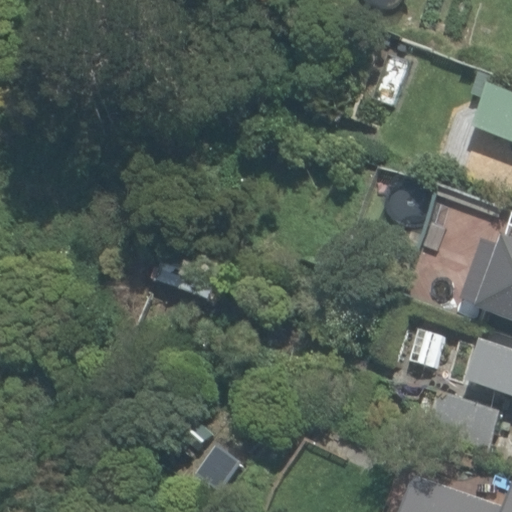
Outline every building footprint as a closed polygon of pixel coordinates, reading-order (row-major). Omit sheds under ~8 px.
[(481,129),(511,141),(511,92),(497,87),(481,129)] [(511,237),(486,308),(511,318),(511,237)] [(200,295),(208,267),(167,255),(158,283),(200,295)] [(412,362),(441,371),(451,339),(421,331),(412,362)] [(511,349),(491,342),(476,383),(511,395),(511,349)] [(431,440),(495,460),(509,416),(445,396),(431,440)]
